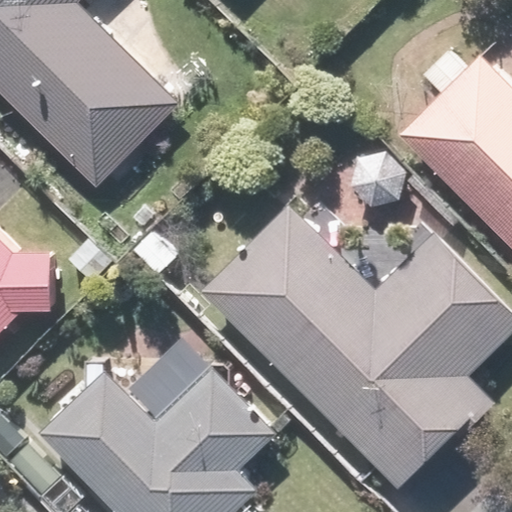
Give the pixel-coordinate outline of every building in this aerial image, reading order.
[(189,98),(93,0),(0,0),(0,79),(101,183),(189,98)] [(438,90),(396,136),(507,238),(501,244),(511,254),(511,82),(479,52),(467,66),(446,46),(421,74),(438,90)] [(362,248),(353,256),(298,198),(207,285),(402,489),(499,396),(475,371),(511,335),(511,298),(440,223),(388,274),(362,248)] [(0,332),(25,306),(55,307),(58,248),(26,244),(0,219),(0,332)] [(117,363),(45,424),(120,511),(239,511),(264,491),(246,470),(280,441),(214,364),(158,412),(117,363)] [(10,410),(0,419),(0,441),(47,494),(68,475),(10,410)]
